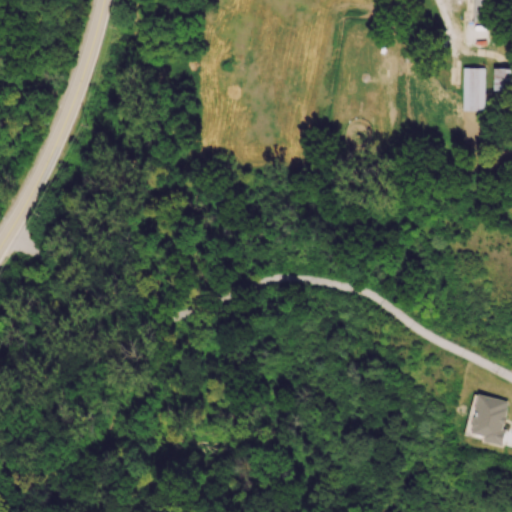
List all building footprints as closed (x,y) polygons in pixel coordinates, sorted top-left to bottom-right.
[(486,0),(472,0),(472,20),(486,21),(486,0)] [(462,43),(478,44),(479,21),(462,21),(462,43)] [(484,68),(462,68),(462,111),(483,111),(484,68)] [(492,91),(511,91),(511,68),(493,68),(492,91)] [(508,401),(478,394),(469,433),(483,436),(482,441),(501,445),(505,429),(502,429),(508,401)]
